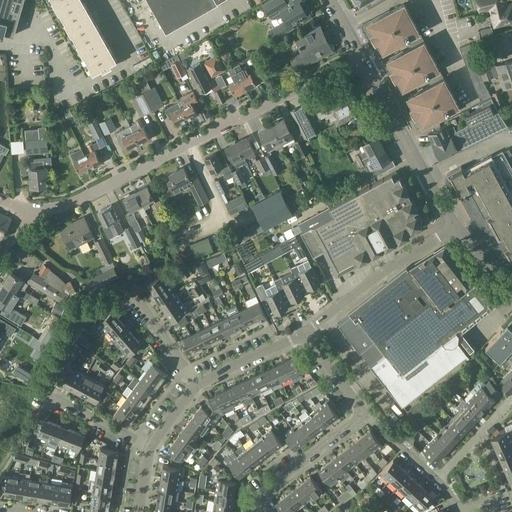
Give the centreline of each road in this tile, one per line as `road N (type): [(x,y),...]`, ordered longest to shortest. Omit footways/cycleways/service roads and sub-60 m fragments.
road 1 (residential): [(28,208),(70,203),(361,55)]
road 2 (tertiary): [(456,224),(361,55)]
road 3 (residential): [(305,332),(456,224)]
road 4 (unknown): [(511,293),(415,406),(381,406)]
road 5 (residential): [(255,511),(261,491),(364,413)]
road 6 (residential): [(456,511),(446,491),(364,413)]
